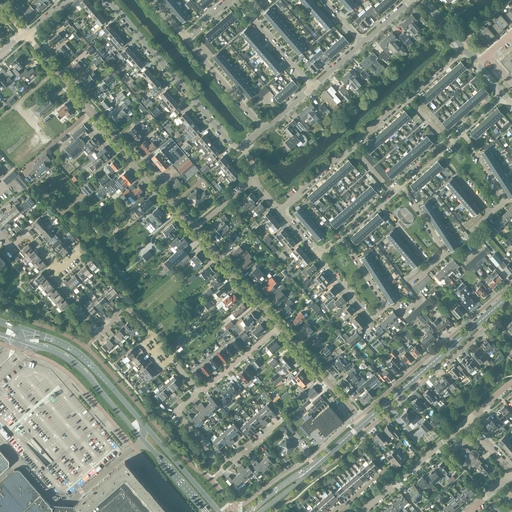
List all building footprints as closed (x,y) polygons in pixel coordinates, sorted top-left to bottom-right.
[(46,6),(40,0),(38,0),(31,7),(30,5),(24,11),(28,16),(36,8),(40,12),(46,6)] [(84,7),(84,8),(90,3),(87,0),(76,0),(72,4),(71,6),(73,8),(79,6),(82,9),(84,7)] [(171,0),(167,4),(171,9),(176,4),(173,0),(171,0)] [(196,0),(194,2),(195,4),(200,9),(202,7),(203,9),(208,5),(203,0),(201,0),(201,1),(200,0),(197,0),(197,1),(196,0)] [(384,0),(380,4),(385,10),(389,6),(384,0)] [(352,1),(346,6),(350,11),(356,6),(352,1)] [(84,8),(88,12),(94,7),(90,3),(84,8)] [(308,8),(311,12),(317,7),(313,3),(308,8)] [(171,9),(175,13),(180,8),(176,4),(171,9)] [(385,10),(380,4),(375,8),(380,14),(385,10)] [(372,6),(355,21),(363,29),(364,28),(365,29),(370,25),(370,23),(371,22),(367,18),(372,14),(375,18),(376,18),(378,18),(379,17),(379,15),(380,14),(372,6)] [(90,14),(92,17),(98,12),(94,7),(88,12),(84,16),(86,17),(90,14)] [(311,12),(315,17),(321,12),(317,7),(311,12)] [(175,13),(179,18),(184,13),(180,8),(175,13)] [(263,14),(267,19),(273,14),(269,9),(263,14)] [(92,17),(96,21),(102,16),(98,12),(92,17)] [(232,12),(227,16),(232,22),(237,17),(232,12)] [(315,17),(319,21),(325,16),(321,12),(315,17)] [(184,13),(179,18),(183,22),(188,17),(184,13)] [(496,16),(505,26),(508,23),(510,25),(511,23),(511,19),(506,13),(503,17),(501,15),(500,16),(498,14),(496,16)] [(267,19),(271,23),(277,18),(273,14),(267,19)] [(410,18),(407,21),(418,33),(421,30),(415,23),(417,21),(412,15),(409,18),(410,18)] [(96,21),(92,24),(94,26),(96,29),(100,26),(106,21),(102,16),(96,21)] [(227,16),(223,20),(228,25),(232,22),(227,16)] [(319,21),(323,26),(329,21),(325,16),(319,21)] [(493,25),(500,34),(504,30),(502,28),(505,26),(496,16),(495,17),(496,19),(495,20),(497,22),(493,25)] [(271,23),(275,28),(281,23),(277,18),(271,23)] [(63,24),(65,27),(68,24),(70,27),(71,26),(75,30),(77,29),(68,19),(63,24)] [(223,20),(218,24),(223,29),(228,25),(223,20)] [(329,21),(323,26),(327,30),(333,25),(329,21)] [(418,33),(407,21),(405,23),(404,22),(401,25),(406,31),(408,29),(414,36),(418,33)] [(275,28),(279,32),(285,27),(281,23),(275,28)] [(218,24),(214,28),(219,33),(223,29),(218,24)] [(103,30),(100,32),(102,35),(104,37),(113,29),(109,25),(103,30)] [(483,28),(484,30),(491,38),(494,35),(496,37),(500,34),(493,25),(489,29),(487,27),(486,28),(484,26),(483,28)] [(279,32),(283,37),(289,32),(285,27),(279,32)] [(214,28),(210,32),(214,37),(219,33),(214,28)] [(241,33),(245,38),(251,33),(247,28),(241,33)] [(491,38),(484,30),(483,28),(481,29),(483,31),(481,32),(483,34),(479,37),(486,46),(490,42),(488,40),(491,38)] [(109,36),(111,39),(117,34),(113,29),(104,37),(106,39),(109,36)] [(82,36),(77,31),(73,34),(78,40),(82,36)] [(56,35),(50,40),(54,45),(60,40),(62,42),(66,38),(63,34),(61,32),(56,36),(56,35)] [(207,38),(209,40),(210,41),(214,37),(210,32),(205,36),(207,38)] [(283,37),(287,41),(293,36),(289,32),(283,37)] [(245,38),(249,43),(255,38),(251,33),(245,38)] [(387,38),(386,38),(398,51),(400,54),(401,54),(406,50),(403,47),(402,48),(395,40),(397,39),(392,33),(389,36),(387,38)] [(89,38),(88,40),(90,43),(92,41),(91,41),(96,37),(94,34),(89,38)] [(109,41),(113,45),(121,38),(117,34),(111,39),(109,41)] [(293,36),(287,41),(291,46),(297,41),(299,39),(297,37),(295,38),(293,36)] [(343,36),(338,40),(344,46),(348,42),(343,36)] [(121,38),(113,45),(117,50),(125,43),(121,38)] [(249,43),(253,47),(259,42),(255,38),(249,43)] [(384,50),(381,52),(387,59),(390,56),(387,52),(390,49),(394,54),(398,51),(386,38),(381,43),(382,44),(380,45),(384,50)] [(338,40),(334,44),(339,50),(344,46),(338,40)] [(291,46),(295,50),(301,45),(297,41),(291,46)] [(253,47),(257,52),(263,47),(259,42),(253,47)] [(58,50),(64,56),(67,54),(70,57),(74,54),(70,49),(65,43),(58,50)] [(334,44),(329,48),(335,54),(339,50),(334,44)] [(301,45),(295,50),(299,55),(305,50),(301,45)] [(91,46),(86,49),(91,55),(95,51),(91,46)] [(120,54),(124,58),(132,51),(128,47),(120,54)] [(257,52),(261,56),(267,51),(263,47),(257,52)] [(335,54),(329,48),(325,52),(330,58),(335,54)] [(329,59),(321,49),(304,64),(312,74),(313,73),(315,73),(319,69),(320,67),(321,66),(316,61),(321,58),(325,63),(325,62),(327,62),(328,61),(329,59)] [(511,49),(501,59),(511,71),(511,49)] [(128,58),(130,61),(136,56),(132,51),(124,58),(126,61),(128,58)] [(261,56),(265,61),(271,56),(267,51),(261,56)] [(370,55),(368,57),(381,72),(385,68),(383,66),(382,66),(376,59),(378,58),(373,52),(370,55)] [(387,59),(381,52),(379,54),(385,61),(387,59)] [(103,53),(101,55),(107,62),(113,56),(111,54),(108,57),(107,58),(103,53)] [(213,58),(217,62),(223,57),(219,53),(213,58)] [(134,65),(140,60),(138,58),(139,58),(139,57),(138,55),(137,55),(136,56),(130,61),(134,65)] [(19,56),(13,62),(15,64),(15,65),(17,67),(13,70),(17,75),(22,71),(20,69),(25,64),(23,62),(24,61),(19,56)] [(265,61),(269,65),(275,60),(271,56),(265,61)] [(217,62),(221,67),(227,62),(223,57),(217,62)] [(376,76),(381,72),(368,57),(365,60),(365,59),(362,62),(360,63),(366,69),(369,66),(374,71),(373,72),(376,76)] [(101,58),(94,63),(97,67),(104,62),(101,58)] [(77,62),(71,68),(75,73),(79,69),(81,71),(86,66),(80,60),(78,62),(77,62)] [(134,65),(130,68),(132,71),(136,67),(138,70),(144,65),(140,60),(134,65)] [(269,65),(273,70),(279,65),(275,60),(269,65)] [(221,67),(225,71),(231,66),(227,62),(221,67)] [(461,62),(456,66),(461,72),(466,68),(461,62)] [(279,65),(273,70),(277,74),(283,69),(279,65)] [(225,71),(229,76),(235,71),(231,66),(225,71)] [(456,66),(452,70),(457,76),(461,72),(456,66)] [(24,71),(19,76),(23,80),(27,77),(30,80),(35,76),(35,75),(37,73),(33,68),(26,73),(24,71)] [(142,81),(145,78),(151,73),(147,69),(141,74),(143,76),(140,79),(142,81)] [(350,73),(348,75),(358,87),(362,84),(356,77),(358,75),(353,70),(350,72),(350,73)] [(452,70),(447,74),(452,80),(457,76),(452,70)] [(229,76),(233,80),(239,75),(235,71),(229,76)] [(85,79),(82,81),(85,84),(84,84),(86,86),(87,86),(88,86),(89,87),(91,85),(90,84),(94,81),(92,79),(94,77),(96,75),(93,72),(89,75),(87,77),(86,75),(84,78),(85,79)] [(145,78),(149,83),(155,78),(151,73),(145,78)] [(447,74),(443,78),(448,84),(452,80),(447,74)] [(233,80),(237,85),(243,80),(239,75),(233,80)] [(358,87),(348,75),(345,78),(344,77),(341,80),(346,85),(348,83),(355,91),(358,87)] [(0,79),(0,86),(2,85),(4,88),(5,87),(9,84),(8,84),(12,81),(9,77),(5,80),(4,78),(1,81),(0,79)] [(127,82),(126,84),(131,90),(133,89),(130,85),(134,81),(132,78),(127,82)] [(155,78),(149,83),(152,86),(153,87),(157,84),(159,82),(155,78)] [(443,78),(438,82),(443,88),(448,84),(443,78)] [(237,85),(241,89),(246,84),(243,80),(237,85)] [(293,81),(288,85),(293,90),(298,86),(293,81)] [(159,82),(153,87),(150,90),(151,91),(153,90),(155,93),(163,87),(159,82)] [(438,82),(434,86),(439,92),(443,88),(438,82)] [(286,86),(284,89),(289,94),(293,90),(288,85),(286,83),(284,84),(286,86)] [(241,89),(245,94),(250,89),(246,84),(241,89)] [(102,85),(93,93),(96,97),(99,99),(108,92),(106,90),(102,85)] [(331,86),(326,91),(337,104),(341,101),(334,93),(336,92),(331,86)] [(434,86),(429,90),(434,96),(439,92),(434,86)] [(483,87),(478,91),(483,97),(488,93),(483,87)] [(250,89),(245,94),(249,99),(254,93),(250,89)] [(282,90),(279,93),(284,98),(289,94),(284,89),(282,90)] [(337,104),(326,91),(325,91),(325,90),(324,91),(323,92),(322,92),(322,93),(323,93),(320,96),(325,102),(327,100),(333,107),(332,108),(335,111),(340,108),(337,104)] [(429,90),(425,94),(430,99),(434,96),(429,90)] [(160,101),(161,103),(170,95),(166,91),(163,93),(160,96),(163,98),(160,101)] [(478,91),(474,95),(479,101),(483,97),(478,91)] [(126,97),(122,93),(117,97),(121,101),(126,97)] [(284,98),(279,93),(274,97),(280,103),(284,98)] [(421,99),(423,102),(425,104),(430,99),(425,94),(420,98),(421,99)] [(165,107),(166,107),(174,100),(170,95),(161,103),(165,107)] [(474,95),(469,99),(474,105),(479,101),(474,95)] [(101,103),(107,109),(111,105),(110,103),(112,101),(108,96),(101,103)] [(143,96),(140,99),(145,106),(146,104),(149,102),(151,100),(149,98),(147,99),(146,99),(143,96)] [(36,113),(40,117),(54,104),(48,98),(34,110),(36,113)] [(469,99),(465,103),(470,109),(474,105),(469,99)] [(166,107),(170,111),(178,104),(174,100),(166,107)] [(122,109),(113,116),(118,122),(119,121),(120,123),(122,123),(127,119),(125,116),(127,115),(132,112),(124,102),(117,108),(118,108),(121,105),(124,108),(123,109),(122,109)] [(465,103),(460,107),(465,113),(470,109),(465,103)] [(60,114),(58,116),(61,118),(63,116),(65,115),(67,118),(72,114),(69,110),(70,110),(68,108),(68,107),(66,105),(65,105),(65,104),(58,111),(60,114)] [(178,104),(170,111),(171,114),(174,111),(176,114),(182,109),(178,104)] [(307,106),(305,108),(317,121),(320,118),(314,111),(316,110),(311,104),(308,106),(307,106)] [(460,107),(456,111),(461,117),(465,113),(460,107)] [(317,121),(305,108),(303,110),(303,111),(300,114),(299,116),(303,121),(307,118),(313,125),(317,121)] [(498,109),(493,113),(498,118),(503,114),(498,109)] [(405,111),(400,115),(405,121),(410,117),(405,111)] [(456,111),(451,115),(456,121),(461,117),(456,111)] [(180,118),(177,120),(181,124),(183,122),(189,117),(185,113),(180,118)] [(493,113),(489,117),(494,122),(498,118),(493,113)] [(400,115),(396,119),(401,125),(405,121),(400,115)] [(451,115),(447,119),(452,125),(456,121),(451,115)] [(61,118),(58,116),(43,129),(50,137),(56,132),(66,124),(61,118)] [(135,121),(134,122),(136,125),(137,124),(143,119),(140,116),(135,121)] [(185,124),(187,127),(193,122),(189,117),(183,122),(181,124),(179,126),(181,128),(185,124)] [(489,117),(484,121),(489,126),(494,122),(489,117)] [(294,131),(292,128),(297,124),(293,119),(283,128),(288,134),(288,135),(288,136),(289,138),(284,142),(291,149),(300,140),(298,138),(299,137),(298,136),(299,135),(295,130),(294,131)] [(396,119),(391,123),(396,129),(401,125),(396,119)] [(442,123),(444,125),(446,128),(447,129),(452,125),(447,119),(442,123)] [(484,121),(480,125),(485,130),(489,126),(484,121)] [(168,124),(165,126),(166,126),(164,127),(170,134),(173,131),(170,127),(172,125),(170,122),(168,124)] [(185,129),(189,133),(197,126),(193,122),(187,127),(185,129)] [(391,123),(387,127),(392,133),(396,129),(391,123)] [(63,149),(67,153),(82,140),(81,139),(90,132),(87,129),(83,124),(71,135),(73,137),(70,140),(72,142),(63,149)] [(128,131),(132,136),(143,127),(141,125),(137,129),(134,126),(128,131)] [(143,127),(132,136),(137,141),(143,136),(140,133),(145,129),(146,127),(145,125),(143,127)] [(480,125),(475,128),(480,134),(485,130),(480,125)] [(197,126),(189,133),(192,138),(201,131),(201,130),(201,129),(200,128),(199,128),(197,126)] [(387,127),(382,131),(387,137),(392,133),(387,127)] [(480,134),(475,128),(471,133),(476,138),(480,134)] [(382,131),(378,135),(383,141),(387,137),(382,131)] [(140,145),(144,150),(159,136),(157,134),(150,140),(151,140),(147,143),(145,140),(140,145)] [(159,136),(144,150),(145,151),(145,152),(145,153),(146,154),(147,154),(148,154),(156,146),(154,144),(161,138),(162,137),(160,135),(159,136)] [(196,146),(198,148),(208,139),(204,135),(196,142),(198,145),(196,146)] [(378,135),(373,139),(378,145),(383,141),(378,135)] [(85,144),(82,140),(67,153),(73,160),(83,151),(86,153),(90,150),(92,152),(101,144),(97,139),(94,136),(85,144)] [(427,137),(422,141),(427,147),(432,143),(427,137)] [(156,164),(161,160),(178,146),(171,138),(168,140),(159,148),(161,150),(151,158),(151,160),(155,164),(156,164)] [(201,149),(203,151),(212,144),(208,139),(198,148),(196,149),(198,151),(201,149)] [(373,139),(369,143),(374,149),(378,145),(373,139)] [(422,141),(418,145),(423,151),(427,147),(422,141)] [(204,155),(206,157),(216,148),(214,146),(215,145),(214,143),(213,143),(212,144),(203,151),(205,153),(204,155)] [(365,149),(367,151),(369,153),(374,149),(369,143),(364,147),(365,149)] [(418,145),(413,149),(418,155),(423,151),(418,145)] [(171,166),(172,166),(185,154),(178,146),(161,160),(156,164),(157,165),(156,166),(160,170),(161,170),(162,170),(169,164),(171,166)] [(88,167),(92,172),(102,164),(106,161),(107,160),(111,156),(104,147),(96,154),(94,153),(92,154),(96,160),(88,167)] [(216,148),(206,157),(207,159),(209,157),(212,160),(220,153),(216,148)] [(482,153),(485,158),(492,154),(488,148),(486,150),(482,153)] [(413,149),(409,153),(414,159),(418,155),(413,149)] [(409,153),(404,157),(409,163),(414,159),(409,153)] [(41,176),(41,175),(46,170),(45,169),(48,167),(45,164),(50,160),(45,154),(38,160),(38,161),(39,161),(33,166),(35,168),(29,172),(36,180),(41,176)] [(172,166),(180,175),(182,178),(183,177),(185,179),(186,178),(187,180),(199,170),(194,165),(192,162),(185,154),(172,166)] [(485,158),(488,163),(495,159),(492,154),(485,158)] [(215,168),(217,170),(227,161),(226,160),(223,157),(218,162),(220,164),(215,168)] [(404,157),(400,161),(405,167),(409,163),(404,157)] [(488,163),(492,168),(498,164),(495,159),(488,163)] [(110,164),(106,167),(110,172),(107,174),(109,176),(115,171),(120,166),(115,160),(110,164)] [(221,170),(223,173),(231,166),(227,161),(217,170),(219,172),(221,170)] [(349,161),(344,165),(349,171),(354,167),(349,161)] [(400,161),(395,165),(400,170),(405,167),(400,161)] [(437,162),(433,166),(438,172),(442,167),(437,162)] [(492,168),(495,173),(501,169),(498,164),(492,168)] [(344,165),(339,169),(345,175),(349,171),(344,165)] [(395,165),(391,169),(396,174),(400,170),(395,165)] [(225,179),(226,178),(235,170),(231,166),(223,173),(225,176),(223,177),(225,179)] [(433,166),(428,170),(433,175),(438,172),(433,166)] [(339,169),(335,173),(340,179),(345,175),(339,169)] [(386,173),(388,175),(390,177),(391,179),(396,174),(391,169),(386,173)] [(495,173),(498,178),(504,174),(501,169),(495,173)] [(19,174),(15,170),(4,179),(3,180),(4,181),(7,185),(13,180),(14,179),(24,190),(29,185),(21,176),(20,176),(19,175),(19,174)] [(235,170),(226,178),(228,180),(231,177),(233,180),(239,175),(235,170)] [(428,170),(424,174),(429,179),(433,175),(428,170)] [(113,179),(104,187),(111,196),(119,188),(122,191),(129,185),(134,181),(126,172),(115,181),(113,179)] [(335,173),(330,177),(336,183),(340,179),(335,173)] [(101,184),(103,186),(111,179),(107,174),(99,181),(101,184)] [(424,174),(419,178),(424,183),(429,179),(424,174)] [(498,178),(501,183),(508,179),(504,174),(498,178)] [(177,178),(171,183),(175,188),(181,183),(179,181),(182,178),(180,175),(180,176),(177,178)] [(330,177),(326,181),(331,187),(336,183),(330,177)] [(419,178),(415,182),(420,187),(424,183),(419,178)] [(446,183),(450,188),(456,183),(452,178),(447,182),(446,183)] [(501,183),(504,188),(511,184),(508,179),(501,183)] [(326,181),(321,185),(327,190),(331,187),(326,181)] [(420,187),(415,182),(410,186),(415,191),(420,187)] [(88,196),(94,191),(88,183),(82,188),(88,196)] [(450,188),(454,193),(460,188),(456,183),(450,188)] [(369,188),(366,190),(371,196),(376,192),(371,186),(369,184),(367,186),(369,188)] [(321,185),(317,189),(322,194),(327,190),(321,185)] [(128,190),(124,194),(128,198),(131,195),(132,196),(136,202),(137,201),(142,197),(139,194),(143,191),(139,187),(135,190),(134,189),(130,192),(128,190)] [(363,193),(362,194),(367,200),(371,196),(366,190),(365,188),(363,190),(364,192),(363,193)] [(454,193),(458,197),(464,192),(460,188),(454,193)] [(317,189),(312,193),(318,198),(322,194),(317,189)] [(187,198),(195,207),(208,195),(205,191),(201,194),(199,193),(198,193),(196,190),(187,198)] [(245,211),(252,206),(254,204),(255,203),(253,201),(256,198),(252,193),(251,192),(246,197),(250,201),(242,208),(245,211)] [(458,197),(462,202),(468,197),(464,192),(458,197)] [(318,198),(312,193),(308,197),(313,202),(318,198)] [(28,198),(25,200),(31,208),(36,204),(35,203),(38,200),(33,194),(32,195),(31,195),(28,198)] [(362,194),(357,198),(362,204),(367,200),(362,194)] [(462,202),(466,206),(472,201),(468,197),(462,202)] [(132,214),(134,212),(139,217),(154,204),(149,198),(146,201),(143,199),(130,211),(132,214)] [(357,198),(353,202),(358,208),(362,204),(357,198)] [(25,200),(21,204),(27,211),(31,208),(25,200)] [(425,203),(421,205),(424,211),(431,206),(427,201),(425,203)] [(466,206),(470,211),(475,206),(472,201),(466,206)] [(353,202),(348,206),(353,212),(358,208),(353,202)] [(249,209),(252,213),(255,211),(258,214),(265,208),(261,203),(257,206),(256,207),(254,205),(249,209)] [(21,204),(17,207),(21,212),(21,213),(23,215),(27,211),(21,204)] [(15,205),(11,209),(17,216),(21,213),(21,212),(17,207),(15,205)] [(348,206),(344,210),(349,216),(353,212),(348,206)] [(424,211),(428,216),(434,211),(431,206),(424,211)] [(476,213),(478,211),(479,210),(475,206),(470,211),(474,215),(476,213)] [(162,213),(158,208),(147,218),(144,220),(148,224),(150,222),(156,229),(161,225),(165,221),(160,215),(162,213)] [(300,208),(294,213),(298,217),(304,212),(306,211),(303,208),(302,210),(300,208)] [(11,209),(7,212),(13,220),(17,216),(11,209)] [(344,210),(339,214),(344,220),(349,216),(344,210)] [(428,216),(431,221),(437,216),(434,211),(428,216)] [(7,212),(3,216),(9,223),(13,220),(7,212)] [(263,224),(265,222),(272,216),(268,212),(262,217),(265,219),(261,222),(263,224)] [(298,217),(302,222),(308,217),(304,212),(298,217)] [(339,214),(335,218),(340,224),(344,220),(339,214)] [(377,214),(373,218),(378,224),(383,220),(377,214)] [(504,214),(500,218),(504,224),(509,220),(504,214)] [(3,216),(0,218),(0,221),(5,227),(7,229),(11,226),(9,223),(3,216)] [(267,229),(270,226),(276,221),(272,216),(265,222),(268,224),(265,227),(267,229)] [(431,221),(434,226),(440,221),(437,216),(431,221)] [(302,222),(306,226),(312,221),(308,217),(302,222)] [(32,225),(35,229),(43,223),(39,218),(32,225)] [(340,224),(335,218),(330,222),(335,228),(340,224)] [(373,218),(368,222),(373,228),(378,224),(373,218)] [(504,224),(500,218),(495,222),(497,224),(494,226),(500,232),(503,230),(500,227),(503,225),(507,230),(508,229),(506,226),(504,224)] [(233,224),(236,227),(242,222),(239,219),(233,224)] [(216,227),(212,230),(216,234),(226,225),(225,224),(224,223),(222,221),(219,224),(216,227)] [(276,221),(270,226),(274,231),(280,226),(276,221)] [(312,221),(306,226),(310,231),(316,226),(314,224),(312,221)] [(434,226),(437,231),(444,226),(440,221),(434,226)] [(368,222),(364,226),(369,232),(373,228),(368,222)] [(35,229),(39,233),(46,227),(43,223),(35,229)] [(174,227),(172,224),(163,232),(168,237),(168,236),(171,239),(176,235),(173,232),(176,229),(176,228),(175,227),(174,227)] [(226,225),(216,234),(220,239),(224,235),(226,233),(230,230),(226,225)] [(310,231),(314,235),(320,230),(316,226),(310,231)] [(364,226),(360,230),(364,236),(369,232),(364,226)] [(437,231),(441,236),(447,231),(444,226),(437,231)] [(39,233),(43,237),(50,231),(46,227),(39,233)] [(493,228),(487,233),(490,237),(496,232),(493,228)] [(228,236),(222,241),(227,247),(228,246),(229,247),(237,240),(234,237),(237,235),(236,234),(238,233),(235,229),(234,231),(228,236)] [(275,236),(279,241),(287,234),(283,229),(275,236)] [(320,230),(314,235),(318,240),(324,235),(320,230)] [(360,230),(355,234),(360,240),(364,236),(360,230)] [(46,241),(48,240),(54,235),(53,235),(50,231),(43,237),(46,241)] [(386,236),(390,240),(396,235),(392,231),(386,236)] [(441,236),(444,241),(450,236),(447,231),(441,236)] [(48,240),(52,244),(59,237),(55,233),(53,235),(54,235),(48,240)] [(283,245),(285,243),(291,238),(287,234),(279,241),(283,245)] [(360,240),(355,234),(350,238),(355,244),(360,240)] [(390,240),(394,245),(400,240),(396,235),(390,240)] [(444,241),(447,246),(453,241),(450,236),(444,241)] [(52,244),(55,248),(63,241),(59,237),(52,244)] [(173,247),(177,251),(163,264),(165,267),(158,273),(162,277),(187,254),(182,249),(189,243),(186,240),(186,239),(185,238),(184,238),(183,237),(178,242),(176,240),(171,244),(173,247)] [(291,238),(285,243),(289,248),(295,243),(291,238)] [(394,245),(398,249),(404,244),(400,240),(394,245)] [(55,248),(59,252),(66,245),(63,241),(55,248)] [(453,241),(447,246),(450,251),(457,247),(453,241)] [(153,244),(159,251),(162,249),(156,242),(153,244)] [(21,250),(20,251),(21,252),(25,257),(26,256),(26,255),(27,256),(30,254),(28,252),(30,250),(32,248),(28,244),(27,245),(21,250)] [(243,257),(244,257),(248,253),(244,248),(241,244),(239,246),(232,253),(237,259),(241,255),(243,257)] [(398,249),(402,254),(408,249),(404,244),(398,249)] [(66,245),(59,252),(64,258),(67,256),(65,254),(70,250),(66,245)] [(292,252),(296,256),(302,251),(298,247),(292,252)] [(402,254),(406,259),(412,254),(408,249),(402,254)] [(26,255),(26,256),(26,257),(30,261),(37,255),(34,251),(32,252),(31,251),(30,250),(28,252),(30,254),(27,256),(26,255)] [(149,251),(143,256),(147,261),(153,256),(149,251)] [(296,256),(294,258),(296,260),(295,262),(297,264),(306,256),(302,251),(296,256)] [(248,253),(244,257),(246,259),(243,262),(240,264),(245,269),(252,263),(253,262),(252,260),(254,258),(252,256),(250,254),(249,252),(248,253)] [(195,257),(191,259),(196,265),(194,267),(197,270),(202,265),(200,263),(204,260),(198,253),(194,256),(195,257)] [(361,258),(365,263),(371,259),(368,254),(365,255),(361,258)] [(406,259),(410,263),(416,258),(412,254),(406,259)] [(494,254),(489,258),(494,263),(496,261),(499,265),(502,262),(494,254)] [(37,255),(30,261),(34,265),(35,266),(36,266),(37,267),(39,265),(37,262),(39,260),(41,259),(37,255)] [(181,260),(185,264),(191,258),(187,255),(181,260)] [(306,256),(297,264),(298,266),(302,263),(304,265),(310,260),(306,256)] [(416,266),(418,264),(420,263),(416,258),(410,263),(414,268),(416,266)] [(365,263),(368,268),(374,264),(371,259),(365,263)] [(453,259),(448,263),(457,273),(459,272),(457,269),(459,267),(458,265),(453,259)] [(36,266),(35,266),(36,267),(39,272),(47,265),(43,261),(41,263),(40,261),(39,260),(37,262),(39,265),(37,267),(36,266)] [(88,267),(87,268),(89,270),(91,268),(93,271),(92,271),(93,272),(94,271),(98,268),(92,260),(88,264),(89,266),(88,267)] [(253,279),(261,272),(258,268),(264,263),(261,260),(252,267),(252,268),(253,270),(252,271),(249,274),(252,277),(252,278),(253,279)] [(448,263),(444,267),(449,273),(451,271),(455,275),(457,273),(448,263)] [(506,266),(503,268),(508,274),(511,272),(511,273),(511,272),(511,267),(509,263),(506,266)] [(302,272),(306,276),(309,273),(311,275),(318,269),(313,264),(309,268),(307,267),(302,272)] [(368,268),(371,273),(377,269),(374,264),(368,268)] [(473,267),(470,269),(474,273),(480,268),(478,267),(476,264),(475,265),(473,267)] [(85,266),(81,270),(88,277),(92,273),(93,272),(92,271),(93,271),(91,268),(89,270),(87,268),(85,266)] [(210,267),(201,274),(207,281),(210,279),(216,274),(210,267)] [(444,267),(439,271),(444,277),(446,278),(448,277),(446,275),(449,273),(444,267)] [(288,274),(293,278),(301,271),(299,269),(293,274),(291,272),(288,274)] [(371,273),(374,278),(381,274),(377,269),(371,273)] [(77,276),(76,277),(79,279),(81,278),(83,280),(82,281),(82,282),(83,281),(88,277),(81,270),(77,273),(79,275),(77,276)] [(495,270),(491,274),(499,283),(499,282),(500,282),(501,282),(501,281),(502,279),(495,271),(495,270)] [(436,277),(434,279),(438,282),(440,280),(442,278),(444,280),(447,283),(445,284),(449,288),(452,285),(449,282),(448,281),(446,278),(444,277),(439,271),(435,275),(436,277)] [(265,276),(261,272),(253,279),(253,280),(254,279),(257,284),(262,280),(264,282),(272,275),(269,272),(265,276)] [(41,273),(34,279),(38,284),(39,285),(40,284),(41,285),(43,283),(41,281),(43,279),(45,277),(41,273)] [(321,273),(314,279),(316,281),(318,284),(325,278),(321,273)] [(487,273),(485,274),(495,286),(496,286),(497,285),(497,284),(499,283),(491,274),(489,275),(487,273)] [(194,274),(187,281),(189,283),(196,277),(194,274)] [(213,281),(211,283),(216,289),(218,286),(223,282),(216,274),(211,278),(213,281)] [(374,278),(377,283),(384,279),(381,274),(374,278)] [(495,286),(485,274),(482,277),(488,283),(487,284),(491,289),(493,288),(494,288),(495,287),(495,286)] [(75,275),(71,279),(77,286),(81,283),(82,282),(82,281),(83,280),(81,278),(79,279),(76,277),(75,275)] [(262,288),(267,294),(274,288),(272,285),(275,282),(271,277),(266,281),(269,284),(266,286),(265,285),(262,288)] [(325,278),(318,284),(320,287),(319,288),(320,290),(321,289),(322,289),(329,283),(325,278)] [(40,284),(39,285),(40,286),(43,290),(51,284),(47,280),(45,281),(44,280),(43,279),(41,281),(43,283),(41,285),(40,284)] [(77,286),(71,279),(67,282),(66,280),(64,282),(67,286),(68,285),(73,290),(77,286)] [(377,283),(381,288),(387,284),(384,279),(377,283)] [(487,289),(480,281),(475,285),(478,288),(476,290),(476,291),(475,292),(479,296),(480,295),(482,298),(487,294),(484,291),(487,289)] [(51,284),(43,290),(47,294),(48,295),(49,294),(50,295),(52,293),(50,291),(53,289),(54,288),(51,284)] [(216,293),(213,295),(216,299),(219,296),(219,297),(226,291),(225,290),(228,288),(227,287),(227,286),(227,285),(226,285),(225,284),(215,292),(216,293)] [(381,288),(384,293),(390,289),(387,284),(381,288)] [(271,298),(276,305),(286,297),(282,292),(286,288),(284,286),(283,285),(274,292),(276,294),(271,298)] [(112,286),(107,290),(114,297),(117,294),(121,298),(123,296),(118,290),(117,291),(112,286)] [(333,286),(323,295),(327,300),(323,303),(326,306),(332,300),(333,299),(331,297),(337,292),(333,286)] [(470,297),(469,296),(467,295),(468,294),(470,292),(471,292),(466,286),(460,292),(466,299),(461,302),(467,309),(469,307),(470,308),(471,308),(473,306),(473,305),(472,305),(475,303),(471,299),(471,298),(470,298),(469,298),(470,297)] [(49,294),(48,295),(49,296),(53,301),(60,294),(56,290),(54,292),(54,290),(53,289),(50,291),(52,293),(50,295),(49,294)] [(203,295),(207,299),(213,293),(210,289),(203,295)] [(320,290),(314,296),(316,298),(323,291),(322,289),(321,289),(320,290)] [(384,293),(387,298),(394,294),(390,289),(384,293)] [(107,290),(102,295),(104,298),(106,297),(108,299),(110,300),(111,299),(114,297),(107,290)] [(60,294),(53,301),(56,305),(57,306),(58,305),(59,306),(61,304),(60,302),(62,300),(64,298),(60,294)] [(394,294),(387,298),(390,303),(397,299),(394,294)] [(102,295),(97,299),(104,306),(107,303),(108,302),(106,301),(107,300),(108,299),(106,297),(104,298),(102,295)] [(222,306),(226,311),(227,310),(236,302),(235,302),(238,300),(237,299),(237,298),(236,296),(235,296),(234,295),(231,297),(230,296),(229,297),(228,295),(221,300),(222,301),(221,301),(218,304),(216,305),(219,309),(222,306)] [(332,300),(326,306),(329,310),(337,304),(339,307),(346,301),(341,296),(335,302),(333,299),(332,300)] [(95,297),(91,302),(92,304),(91,304),(92,305),(94,308),(96,306),(98,308),(100,310),(101,309),(104,306),(97,299),(95,297)] [(285,302),(287,305),(282,310),(287,316),(293,311),(290,308),(291,307),(290,305),(293,303),(290,298),(285,302)] [(431,305),(433,308),(439,303),(437,299),(431,305)] [(58,305),(57,306),(58,307),(62,311),(69,305),(65,301),(64,302),(63,301),(62,300),(60,302),(61,304),(59,306),(58,305)] [(306,305),(309,308),(314,304),(311,300),(306,304),(306,305)] [(451,311),(457,318),(462,313),(458,309),(461,307),(457,302),(451,307),(453,309),(451,311)] [(93,315),(96,312),(97,312),(96,310),(97,309),(98,308),(96,306),(94,308),(92,305),(91,304),(87,308),(93,315)] [(233,313),(237,318),(247,308),(243,304),(233,313)] [(341,309),(334,315),(337,317),(343,312),(345,314),(343,316),(346,320),(349,317),(348,316),(354,311),(349,306),(343,311),(341,309)] [(296,318),(292,321),(296,326),(302,320),(305,318),(303,315),(301,312),(296,317),(296,318)] [(393,312),(388,316),(393,322),(395,324),(397,322),(395,320),(398,318),(395,315),(393,312)] [(436,319),(432,323),(440,333),(444,329),(445,330),(449,327),(448,326),(451,324),(449,322),(452,320),(448,315),(445,312),(442,315),(445,318),(439,323),(436,319)] [(244,327),(247,331),(253,326),(251,324),(256,319),(255,318),(255,316),(254,315),(252,314),(251,314),(251,313),(243,320),(243,321),(247,325),(244,327)] [(352,322),(355,325),(361,319),(357,314),(348,322),(350,324),(352,322)] [(420,315),(417,318),(422,323),(425,321),(420,315)] [(388,316),(384,320),(389,326),(391,324),(393,326),(395,324),(393,322),(388,316)] [(361,319),(355,325),(357,328),(355,329),(356,330),(355,331),(355,332),(346,340),(348,342),(350,345),(351,345),(353,347),(362,339),(360,337),(358,334),(364,329),(362,326),(365,324),(361,319)] [(384,320),(379,324),(386,332),(388,334),(390,333),(386,328),(389,326),(384,320)] [(310,336),(316,331),(311,326),(312,325),(312,324),(311,323),(310,323),(309,323),(307,321),(298,329),(302,334),(306,331),(310,336)] [(126,328),(123,329),(125,332),(127,330),(130,333),(129,334),(132,337),(134,336),(134,333),(135,331),(136,332),(138,330),(133,324),(131,326),(128,322),(124,326),(126,328)] [(260,324),(250,333),(252,336),(255,334),(258,338),(263,334),(262,333),(265,330),(265,329),(266,328),(264,325),(262,326),(260,324)] [(386,332),(379,324),(375,328),(377,330),(373,333),(378,339),(386,332)] [(434,331),(430,326),(425,330),(427,333),(422,338),(423,339),(422,340),(424,342),(423,343),(427,347),(430,344),(430,343),(435,338),(431,334),(434,331)] [(122,328),(118,331),(124,339),(129,334),(130,333),(127,330),(125,332),(123,329),(122,328)] [(405,328),(401,331),(410,341),(413,338),(405,328)] [(115,337),(113,339),(115,341),(117,339),(119,341),(120,342),(124,339),(118,331),(114,335),(115,337)] [(239,334),(236,337),(237,339),(241,343),(244,340),(241,336),(239,334)] [(319,334),(310,341),(316,349),(325,341),(319,334)] [(234,336),(227,342),(231,347),(233,346),(238,351),(243,347),(234,336)] [(118,342),(119,341),(117,339),(115,341),(113,339),(111,337),(107,341),(113,348),(119,343),(118,342)] [(262,351),(264,354),(269,349),(273,354),(281,347),(275,340),(267,346),(267,347),(262,351)] [(101,346),(100,347),(105,352),(107,350),(109,351),(113,348),(107,341),(101,346)] [(226,342),(219,348),(223,353),(226,351),(230,356),(235,352),(231,347),(227,342),(226,342)] [(482,347),(488,353),(491,351),(494,355),(499,350),(494,344),(492,347),(487,342),(484,344),(483,345),(484,345),(482,347)] [(413,347),(411,345),(407,349),(415,358),(421,353),(415,346),(413,347)] [(318,354),(321,358),(323,357),(324,359),(328,355),(331,352),(326,346),(323,349),(319,353),(318,354)] [(123,357),(128,362),(131,359),(132,360),(134,358),(132,356),(134,354),(136,353),(133,348),(123,357)] [(219,348),(212,354),(216,359),(219,357),(223,362),(228,358),(223,353),(219,348)] [(338,355),(343,351),(342,350),(340,348),(335,352),(335,351),(330,355),(325,359),(328,363),(338,355)] [(397,356),(401,360),(404,363),(406,361),(409,364),(413,360),(403,350),(397,356)] [(482,355),(478,350),(475,353),(474,352),(473,353),(474,353),(472,355),(480,364),(484,360),(487,363),(490,360),(485,353),(482,355)] [(132,367),(135,365),(142,359),(138,355),(136,356),(134,354),(132,356),(134,358),(132,360),(131,359),(128,362),(132,367)] [(212,354),(205,359),(209,364),(212,363),(216,368),(221,364),(216,359),(212,354)] [(278,363),(280,366),(288,359),(284,354),(277,360),(275,358),(270,363),(273,367),(278,363)] [(329,365),(333,369),(342,362),(343,360),(341,357),(340,358),(339,359),(338,358),(334,361),(332,362),(329,365)] [(400,371),(398,369),(401,366),(394,359),(393,357),(389,360),(390,361),(388,362),(391,365),(389,367),(396,375),(400,371)] [(468,358),(466,359),(465,359),(465,358),(464,358),(464,359),(463,359),(460,362),(467,369),(468,371),(469,372),(471,374),(475,370),(476,371),(477,370),(480,368),(478,365),(473,360),(471,361),(468,358)] [(135,365),(139,371),(140,372),(143,369),(141,367),(144,365),(145,363),(142,359),(135,365)] [(198,364),(197,364),(202,369),(202,370),(207,376),(212,372),(207,366),(209,364),(205,359),(198,365),(198,364)] [(253,362),(257,368),(261,364),(257,359),(253,362)] [(293,364),(288,359),(280,366),(278,368),(280,370),(283,367),(285,370),(286,369),(288,373),(292,370),(289,367),(293,364)] [(342,362),(333,369),(337,374),(342,370),(344,368),(346,370),(352,365),(350,363),(349,364),(345,359),(343,360),(342,362)] [(25,360),(0,381),(0,432),(55,495),(69,496),(122,451),(51,369),(25,360)] [(202,369),(197,364),(190,370),(199,381),(204,377),(199,371),(202,370),(202,369)] [(243,370),(243,371),(252,381),(256,377),(252,372),(257,369),(253,364),(250,366),(252,368),(250,369),(247,366),(243,370)] [(455,367),(455,366),(450,370),(453,373),(451,375),(455,379),(458,376),(462,380),(469,375),(463,369),(459,364),(455,367)] [(137,373),(141,378),(151,370),(147,365),(146,367),(144,365),(141,367),(143,369),(140,372),(139,371),(137,373)] [(346,384),(352,379),(356,376),(352,372),(355,369),(353,367),(346,373),(348,375),(342,380),(346,384)] [(151,370),(141,378),(143,380),(143,381),(144,382),(145,382),(146,383),(149,381),(151,380),(158,373),(160,372),(160,371),(158,369),(156,371),(154,373),(151,370)] [(378,370),(375,372),(378,375),(383,381),(385,379),(388,382),(393,378),(388,373),(386,370),(385,370),(381,374),(381,373),(378,370)] [(252,381),(243,371),(239,375),(243,380),(241,383),(245,388),(252,382),(252,381)] [(296,384),(298,382),(304,377),(300,372),(297,375),(294,377),(292,374),(287,378),(289,381),(292,379),(296,384)] [(352,379),(346,384),(350,388),(355,384),(358,387),(365,381),(359,373),(356,376),(352,379)] [(367,390),(367,391),(368,392),(372,391),(379,385),(376,382),(379,380),(374,375),(356,390),(358,393),(364,388),(366,390),(367,390)] [(281,376),(274,382),(276,385),(283,378),(281,376)] [(439,380),(438,381),(445,388),(450,384),(452,387),(454,389),(457,386),(455,384),(451,379),(448,381),(443,376),(443,377),(442,376),(441,376),(439,378),(439,379),(439,380)] [(174,377),(169,381),(176,388),(182,383),(180,380),(178,378),(176,379),(174,377)] [(304,377),(298,382),(301,385),(299,386),(300,388),(297,390),(300,393),(304,389),(302,387),(308,381),(304,377)] [(169,381),(165,385),(165,386),(165,387),(167,389),(169,388),(170,390),(169,391),(171,393),(176,388),(169,381)] [(438,381),(433,385),(437,390),(434,393),(439,398),(442,395),(447,390),(445,388),(438,381)] [(159,387),(158,388),(166,397),(171,393),(169,391),(170,390),(169,388),(167,389),(165,387),(165,386),(165,385),(163,384),(162,384),(161,384),(159,387)] [(232,395),(234,398),(237,395),(242,391),(238,386),(235,389),(231,384),(229,386),(228,385),(225,388),(232,395)] [(298,397),(301,400),(305,396),(308,400),(311,398),(312,399),(318,394),(313,387),(306,392),(305,391),(298,397)] [(231,401),(234,398),(232,395),(225,388),(222,390),(223,391),(221,392),(225,397),(222,399),(218,401),(217,402),(223,409),(224,409),(224,408),(225,407),(225,406),(226,406),(226,405),(227,407),(233,403),(231,401)] [(160,389),(155,394),(159,398),(157,400),(159,402),(166,397),(160,389)] [(439,398),(434,393),(434,392),(432,394),(428,390),(423,394),(431,403),(433,401),(436,403),(440,400),(439,398)] [(367,391),(360,397),(362,400),(361,401),(364,405),(372,397),(372,396),(368,392),(367,391)] [(208,405),(214,412),(217,409),(218,410),(220,408),(222,410),(223,409),(217,402),(216,403),(210,396),(208,399),(211,402),(208,405)] [(307,410),(310,413),(325,401),(320,396),(312,403),(314,404),(307,410)] [(413,403),(412,403),(417,409),(421,413),(429,406),(426,402),(423,404),(422,405),(417,399),(415,401),(415,400),(412,402),(413,403)] [(295,411),(297,414),(308,404),(306,402),(295,411)] [(265,407),(262,410),(267,416),(270,414),(274,418),(277,415),(269,407),(271,405),(269,403),(268,404),(268,403),(264,406),(265,407)] [(202,404),(199,406),(209,416),(214,412),(208,405),(205,407),(202,404)] [(329,405),(322,410),(314,417),(311,415),(302,423),(310,432),(317,426),(325,435),(342,420),(332,409),(329,405)] [(200,411),(197,414),(203,421),(209,416),(199,406),(197,408),(199,410),(200,411)] [(505,406),(500,410),(501,411),(507,417),(510,415),(511,417),(511,415),(511,408),(511,409),(510,411),(505,406)] [(404,412),(400,416),(407,424),(410,422),(413,424),(420,418),(411,408),(408,411),(407,409),(404,412)] [(262,410),(256,414),(265,425),(268,423),(265,419),(267,416),(262,410)] [(500,418),(497,420),(503,426),(505,424),(504,422),(508,418),(507,417),(501,411),(497,415),(500,418)] [(193,424),(196,427),(198,426),(203,421),(197,414),(192,418),(189,415),(187,417),(190,421),(191,422),(193,424)] [(256,414),(251,419),(257,426),(260,423),(263,427),(265,425),(256,414)] [(251,419),(246,423),(255,434),(257,432),(254,428),(257,426),(251,419)] [(429,423),(433,428),(438,424),(434,419),(429,423)] [(503,426),(497,420),(494,422),(492,419),(486,424),(493,432),(498,428),(499,429),(503,426)] [(425,421),(421,425),(427,432),(432,428),(425,421)] [(255,434),(246,423),(240,428),(246,435),(249,432),(253,436),(255,434)] [(234,424),(228,428),(234,435),(237,432),(241,436),(243,434),(234,424)] [(393,434),(396,438),(401,434),(397,429),(395,430),(389,424),(383,429),(390,436),(393,434)] [(298,426),(296,428),(305,438),(307,436),(298,426)] [(292,436),(286,430),(284,427),(280,430),(283,433),(282,433),(286,437),(284,440),(278,445),(286,454),(295,447),(288,439),(292,436)] [(228,428),(223,433),(232,444),(235,441),(231,438),(234,435),(228,428)] [(223,433),(218,437),(224,444),(227,442),(230,446),(232,444),(223,433)] [(373,437),(379,445),(383,442),(386,445),(390,441),(384,435),(382,437),(378,433),(373,437)] [(499,441),(503,446),(509,441),(505,436),(499,441)] [(224,444),(218,437),(212,442),(215,445),(213,447),(220,455),(222,453),(219,449),(224,444)] [(503,446),(507,451),(511,446),(511,443),(509,441),(503,446)] [(387,458),(391,463),(400,455),(396,450),(397,449),(395,447),(389,451),(391,453),(387,458)] [(473,463),(473,462),(478,459),(479,458),(479,453),(476,450),(472,450),(471,451),(468,449),(465,448),(465,449),(463,449),(463,450),(473,463)] [(0,511),(151,511),(149,509),(146,511),(141,511),(122,490),(109,502),(96,511),(73,511),(70,511),(65,511),(54,511),(52,511),(52,507),(51,506),(48,502),(41,494),(31,483),(30,482),(20,470),(14,470),(13,470),(11,468),(8,466),(9,461),(0,450),(0,511)] [(267,456),(262,460),(268,467),(273,463),(271,459),(273,458),(266,450),(264,452),(267,456)] [(468,467),(473,463),(463,450),(462,450),(462,452),(461,452),(461,455),(463,458),(462,459),(461,464),(464,467),(468,467)] [(400,455),(391,463),(396,468),(405,460),(406,459),(404,457),(403,458),(400,455)] [(256,459),(253,461),(263,472),(268,467),(262,460),(259,463),(256,459)] [(478,459),(473,462),(474,463),(474,464),(477,468),(478,467),(482,472),(481,473),(485,477),(491,471),(489,468),(491,467),(487,463),(486,463),(484,461),(482,462),(479,460),(478,460),(478,459)] [(372,460),(368,463),(375,471),(378,467),(372,460)] [(52,507),(52,511),(54,511),(65,511),(70,511),(73,511),(96,511),(109,502),(122,490),(141,511),(146,511),(149,509),(151,511),(169,511),(125,461),(85,496),(74,506),(73,506),(52,505),(51,506),(52,507)] [(254,467),(251,469),(254,473),(257,477),(263,472),(253,461),(251,463),(254,467)] [(439,467),(445,474),(450,470),(452,473),(455,470),(450,463),(448,465),(444,462),(439,467)] [(368,463),(364,467),(371,474),(375,471),(368,463)] [(241,465),(239,467),(248,477),(254,473),(251,469),(248,466),(245,468),(241,465)] [(240,472),(237,475),(243,482),(248,477),(239,467),(237,469),(240,472)] [(364,467),(360,470),(367,477),(371,474),(364,467)] [(360,470),(356,473),(363,481),(367,477),(360,470)] [(429,475),(436,483),(440,479),(441,481),(445,478),(445,477),(442,474),(440,472),(438,474),(435,470),(429,475)] [(356,473),(353,477),(359,484),(363,481),(356,473)] [(243,482),(237,475),(232,480),(229,476),(226,478),(233,485),(235,483),(238,487),(243,482)] [(353,477),(349,480),(355,487),(359,484),(353,477)] [(418,482),(424,489),(428,485),(431,488),(435,485),(429,479),(427,481),(423,477),(418,482)] [(349,480),(345,483),(351,491),(355,487),(349,480)] [(345,483),(341,487),(348,494),(351,491),(345,483)] [(421,493),(414,485),(408,490),(413,496),(411,497),(416,504),(419,501),(416,498),(421,493)] [(469,486),(465,490),(470,497),(473,494),(474,495),(476,493),(469,486)] [(341,487),(337,490),(344,497),(348,494),(341,487)] [(333,493),(338,499),(340,501),(344,497),(337,490),(333,493)] [(465,490),(460,494),(466,500),(468,498),(469,499),(471,497),(470,497),(465,490)] [(331,491),(327,494),(334,502),(338,499),(333,493),(331,491)] [(327,494),(324,498),(330,505),(334,502),(327,494)] [(460,494),(455,498),(461,505),(464,502),(465,503),(466,502),(466,500),(460,494)] [(397,499),(398,500),(403,507),(408,502),(403,496),(399,499),(399,498),(397,499)] [(449,500),(451,503),(456,509),(459,506),(460,507),(462,506),(461,505),(455,498),(454,496),(449,500)] [(324,498),(320,501),(326,509),(330,505),(324,498)] [(318,499),(314,502),(316,504),(323,511),(326,509),(320,501),(318,499)] [(392,504),(393,504),(398,511),(403,507),(398,500),(395,503),(394,502),(392,504)] [(451,503),(446,507),(450,511),(452,511),(454,510),(455,511),(457,510),(456,509),(451,503)]
